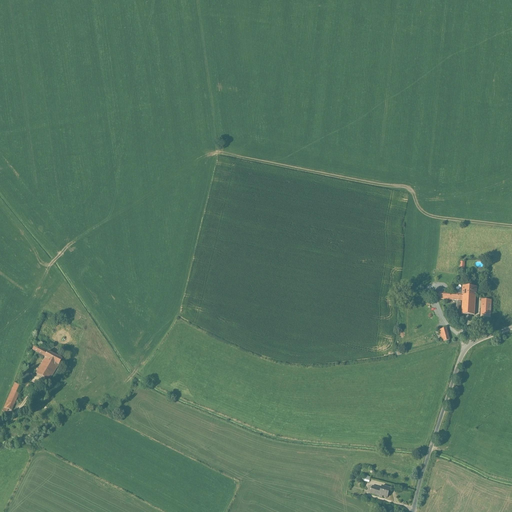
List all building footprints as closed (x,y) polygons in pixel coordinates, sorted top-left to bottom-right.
[(476,287),(463,287),(463,294),(462,301),(475,302),(476,287)] [(463,294),(439,293),(438,298),(441,298),(440,300),(462,301),(463,294)] [(491,301),(482,300),(481,318),(490,318),(491,301)] [(475,302),(462,301),(462,315),(474,316),(475,302)] [(446,328),(439,330),(442,342),(449,340),(446,328)] [(47,352),(35,346),(35,347),(34,346),(33,348),(34,349),(33,350),(45,357),(47,352)] [(61,360),(47,352),(45,357),(44,358),(45,358),(58,365),(58,366),(61,360)] [(58,365),(45,358),(37,374),(49,381),(58,365)] [(15,383),(4,411),(10,413),(22,385),(15,383)] [(390,489),(382,486),(381,489),(376,487),(374,495),(379,496),(379,497),(382,498),(382,496),(387,497),(390,489)]
